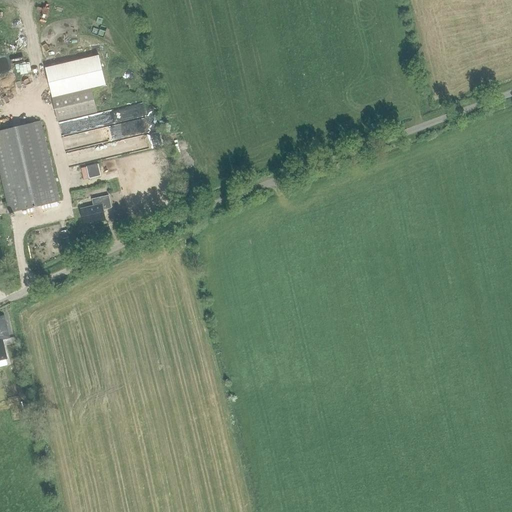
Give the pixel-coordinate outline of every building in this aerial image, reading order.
[(98,57),(45,69),(52,98),(91,89),(105,85),(98,57)] [(52,98),(58,121),(97,112),(91,89),(52,98)] [(144,102),(97,112),(100,129),(97,130),(99,143),(150,132),(147,115),(144,102)] [(0,175),(8,212),(58,200),(40,120),(0,129),(0,175)] [(134,138),(138,151),(161,145),(157,132),(134,138)] [(86,165),(89,177),(101,175),(98,162),(86,165)] [(93,223),(105,220),(103,209),(111,207),(108,195),(91,198),(93,205),(80,208),(83,224),(92,222),(93,223)] [(3,315),(0,315),(0,360),(6,359),(1,339),(8,338),(3,315)]
